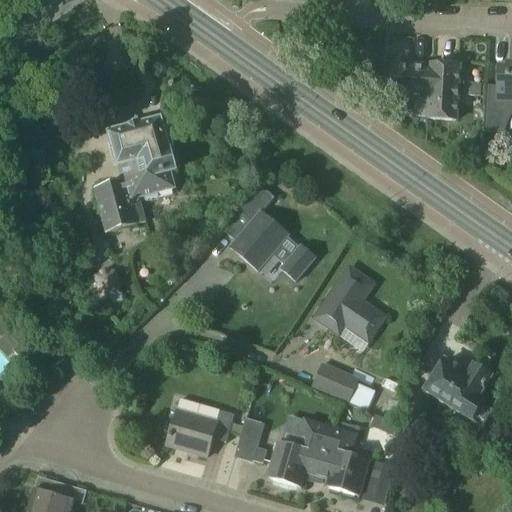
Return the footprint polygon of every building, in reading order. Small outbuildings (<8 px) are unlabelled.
[(405,101),(405,113),(413,114),(413,118),(428,119),(428,121),(456,123),(459,84),(463,84),(463,76),(459,75),(460,68),(407,64),(407,65),(392,64),(392,68),(391,68),(389,98),(390,98),(390,100),(405,101)] [(511,65),(507,65),(507,68),(498,68),(498,110),(487,109),(486,134),(499,135),(499,134),(507,135),(509,107),(511,106),(511,65)] [(480,85),(470,85),(469,97),(480,98),(480,85)] [(96,193),(108,235),(146,225),(139,202),(175,192),(171,176),(176,175),(181,170),(177,156),(170,154),(161,123),(131,131),(123,129),(117,131),(111,137),(109,137),(122,186),(96,193)] [(252,225),(230,251),(257,274),(271,258),(284,269),(281,273),(295,284),(315,261),(301,249),(299,251),(287,240),(288,238),(262,216),(274,201),(262,190),(241,215),(252,225)] [(93,277),(100,301),(101,303),(100,303),(111,300),(112,305),(123,303),(121,297),(122,297),(116,272),(111,273),(110,271),(99,274),(99,276),(93,277)] [(372,287),(349,271),(315,321),(338,337),(344,328),(368,344),(384,321),(360,305),(372,287)] [(12,351),(14,353),(17,357),(29,346),(1,317),(0,317),(0,339),(1,340),(6,334),(17,345),(12,351)] [(424,394),(463,419),(455,433),(474,445),(494,414),(477,403),(492,380),(474,369),(469,378),(445,362),(424,394)] [(319,364),(310,391),(368,410),(374,391),(357,385),(360,377),(319,364)] [(177,413),(167,448),(207,460),(212,441),(226,445),(234,417),(220,413),(217,425),(177,413)] [(235,460),(252,465),(253,463),(263,466),(267,453),(258,451),(264,427),(245,421),(235,460)] [(335,431),(303,422),(295,449),(278,444),(267,481),(301,491),(305,475),(317,479),(326,446),(331,448),(335,431)] [(326,446),(317,479),(328,482),(325,490),(359,499),(369,462),(353,458),(358,438),(355,436),(356,430),(342,425),(340,432),(335,431),(331,448),(326,446)] [(28,511),(71,511),(74,505),(83,507),(86,494),(51,484),(48,496),(34,492),(28,511)]
